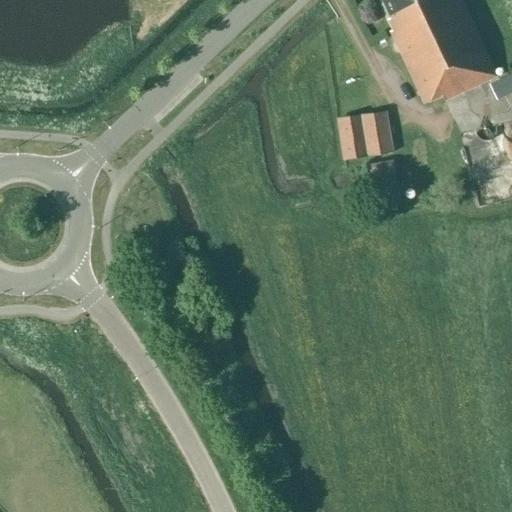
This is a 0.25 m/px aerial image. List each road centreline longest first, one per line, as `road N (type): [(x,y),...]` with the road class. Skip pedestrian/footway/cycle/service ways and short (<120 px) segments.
road 1 (unclassified): [(222,511),(177,423),(63,263)]
road 2 (tertiary): [(62,185),(260,0)]
